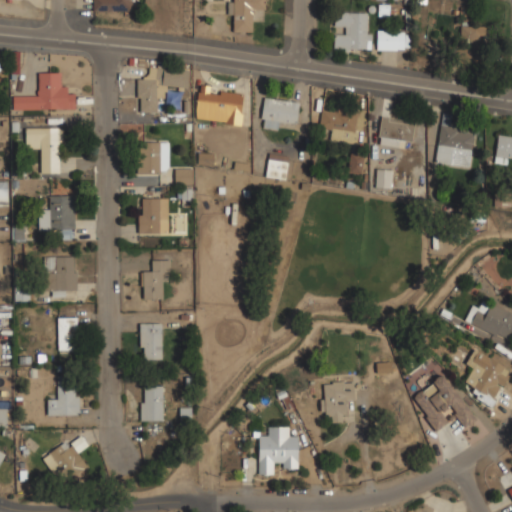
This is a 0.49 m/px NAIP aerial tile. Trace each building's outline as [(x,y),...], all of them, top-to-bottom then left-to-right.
[(93,0),(93,11),(132,11),(132,0),(93,0)] [(229,0),(229,16),(234,16),(233,30),(253,30),(254,11),(265,12),(265,0),(229,0)] [(334,48),(372,49),(372,29),(368,29),(368,11),(335,10),(335,27),(344,27),(344,34),(334,34),(334,48)] [(481,26),(461,26),(461,58),(481,58),(481,26)] [(377,50),(410,50),(410,30),(377,30),(377,50)] [(12,109),(75,109),(76,90),(63,90),(63,72),(37,71),(37,93),(12,93),(12,109)] [(187,74),(142,74),(142,100),(164,100),(164,85),(187,85),(187,74)] [(196,121),(243,123),(245,89),(197,87),(196,121)] [(298,122),(300,100),(263,97),(260,127),(280,129),(280,120),(298,122)] [(355,143),(360,114),(322,108),(319,127),(330,128),(329,139),(355,143)] [(413,139),(414,118),(381,117),(380,138),(413,139)] [(469,167),(475,128),(441,123),(435,162),(469,167)] [(25,127),(25,148),(38,148),(38,172),(62,172),(62,127),(25,127)] [(511,158),(511,135),(499,134),(495,156),(511,158)] [(137,172),(165,172),(165,140),(137,140),(137,172)] [(197,164),(212,165),(212,160),(202,159),(202,153),(197,153),(197,164)] [(290,157),(269,153),(265,176),(286,179),(290,157)] [(348,172),(361,174),(363,155),(350,154),(348,172)] [(194,182),(194,167),(175,167),(175,182),(194,182)] [(375,187),(391,188),(392,169),(375,169),(375,187)] [(0,202),(8,202),(8,181),(0,181),(0,202)] [(75,238),(76,193),(49,193),(48,208),(38,207),(38,229),(59,229),(59,238),(75,238)] [(165,233),(165,196),(138,196),(138,233),(165,233)] [(43,254),(43,290),(76,290),(76,254),(43,254)] [(141,298),(161,298),(162,275),(170,276),(170,259),(152,258),(151,269),(141,269),(141,298)] [(17,290),(17,300),(28,300),(28,290),(17,290)] [(465,323),(511,340),(511,310),(484,300),(481,306),(472,303),(465,323)] [(78,316),(57,316),(57,350),(78,350),(78,316)] [(140,358),(163,358),(163,321),(140,321),(140,358)] [(511,367),(473,348),(466,363),(474,367),(465,384),(494,399),(511,367)] [(376,373),(391,372),(391,362),(375,362),(376,373)] [(475,419),(442,374),(411,397),(436,430),(448,421),(441,412),(449,407),(464,427),(475,419)] [(353,399),(353,381),(323,381),(323,418),(344,418),(344,398),(353,399)] [(79,415),(79,383),(57,383),(57,396),(48,396),(48,415),(79,415)] [(141,420),(163,420),(163,385),(141,385),(141,420)] [(289,425),(269,425),(269,435),(258,436),(258,475),(278,474),(278,467),(300,467),(299,435),(289,435),(289,425)] [(86,466),(69,439),(42,456),(55,476),(63,471),(68,478),(86,466)]
